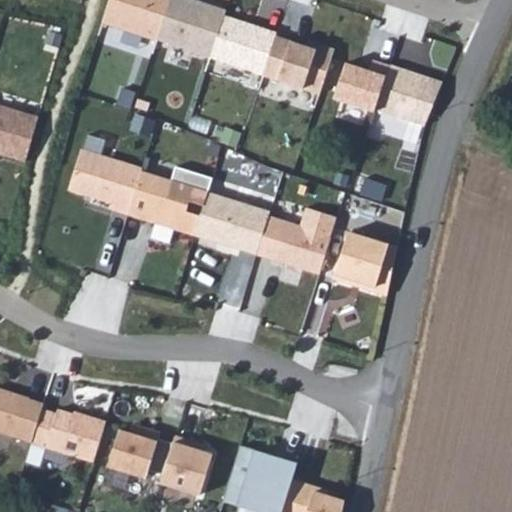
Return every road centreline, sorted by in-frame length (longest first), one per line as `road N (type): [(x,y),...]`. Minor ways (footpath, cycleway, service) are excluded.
road 1 (residential): [(0,298),(97,345),(218,351),(387,411)]
road 2 (unclassified): [(491,31),(447,131),(387,411)]
